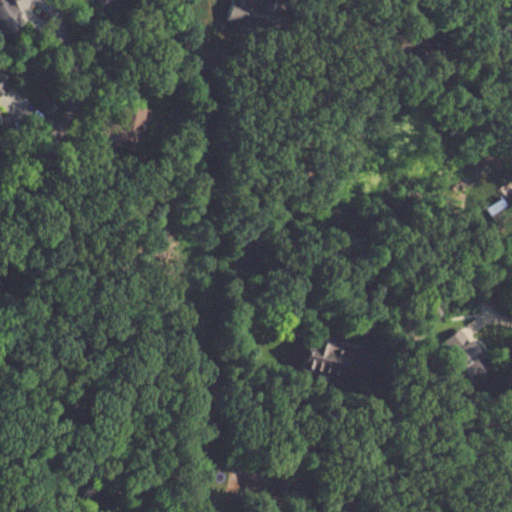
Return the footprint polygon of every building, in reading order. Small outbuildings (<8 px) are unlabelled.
[(0,0),(0,33),(22,23),(11,0),(0,0)] [(278,0),(262,0),(263,3),(246,0),(226,0),(222,23),(274,31),(278,0)] [(511,18),(488,31),(502,59),(511,53),(511,18)] [(446,31),(391,33),(391,53),(447,51),(446,31)] [(139,108),(117,104),(113,124),(96,121),(92,141),(132,148),(139,108)] [(511,221),(511,198),(486,210),(494,229),(511,221)] [(439,339),(463,383),(484,372),(460,328),(439,339)] [(357,351),(300,340),(294,372),(351,383),(357,351)]
